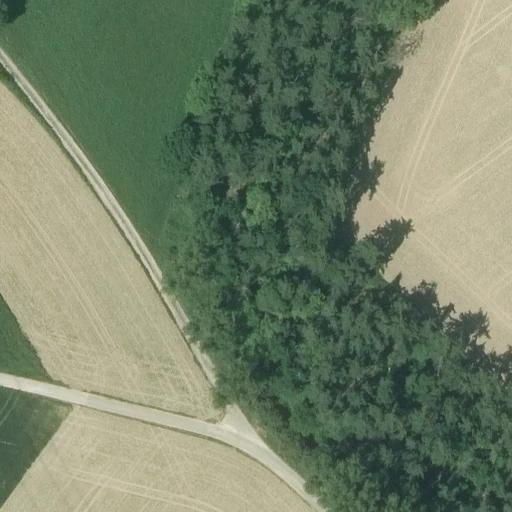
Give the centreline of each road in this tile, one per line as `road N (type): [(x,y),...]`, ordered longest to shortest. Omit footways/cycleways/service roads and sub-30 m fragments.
road 1 (track): [(235,435),(170,283),(0,51)]
road 2 (track): [(0,383),(235,435)]
